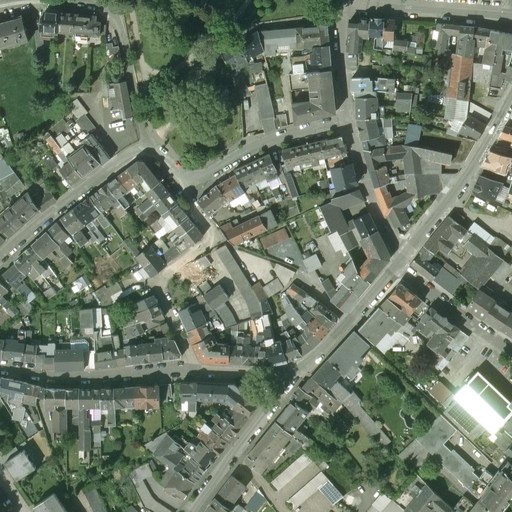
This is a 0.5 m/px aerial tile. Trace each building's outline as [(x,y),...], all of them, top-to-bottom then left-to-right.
[(59,13),(44,12),(43,18),(41,17),(39,30),(42,31),(41,38),(49,39),(50,35),(51,35),(51,32),(57,32),(59,13)] [(76,14),(59,13),(57,32),(74,34),(76,14)] [(96,16),(76,14),(74,34),(77,34),(77,40),(87,41),(87,35),(94,36),(94,24),(95,24),(96,16)] [(14,18),(14,19),(0,23),(0,48),(29,41),(22,16),(14,18)] [(370,19),(349,20),(347,52),(360,53),(361,37),(369,38),(369,35),(370,19)] [(384,20),(370,19),(369,35),(377,36),(374,39),(374,49),(382,50),(383,40),(384,20)] [(395,20),(384,20),(383,40),(393,41),(395,20)] [(95,24),(94,24),(94,36),(104,37),(105,25),(95,24)] [(460,26),(438,24),(438,31),(440,31),(437,49),(446,50),(447,43),(450,44),(450,33),(460,34),(460,26)] [(327,25),(258,32),(263,46),(264,51),(265,56),(274,56),(274,53),(275,52),(275,49),(293,47),(293,48),(302,47),(303,55),(304,55),(313,52),(313,46),(329,45),(327,25)] [(474,27),(460,26),(460,34),(459,37),(460,37),(458,54),(458,55),(472,57),(473,46),(474,38),(471,38),(474,27)] [(491,30),(474,27),(471,38),(474,38),(473,46),(485,47),(484,65),(493,66),(495,49),(496,43),(488,42),(491,30)] [(511,52),(511,34),(491,30),(488,42),(496,43),(495,49),(500,50),(500,55),(508,56),(511,56),(511,52)] [(258,32),(238,43),(245,58),(246,58),(251,56),(252,57),(264,51),(263,46),(258,32)] [(410,42),(405,42),(403,52),(403,53),(415,55),(417,37),(411,36),(410,42)] [(405,42),(398,41),(394,41),(393,50),(403,52),(405,42)] [(42,42),(35,42),(37,53),(44,52),(42,42)] [(239,73),(236,70),(248,63),(247,60),(246,58),(245,58),(238,43),(221,54),(229,67),(230,66),(232,70),(238,85),(244,82),(245,81),(241,72),(239,73)] [(112,44),(106,45),(107,60),(121,59),(118,46),(113,47),(112,44)] [(329,45),(313,46),(313,52),(304,55),(305,60),(311,60),(311,63),(331,61),(329,45)] [(493,66),(489,87),(500,89),(503,80),(500,79),(500,73),(498,55),(500,55),(500,50),(495,49),(493,66)] [(472,57),(458,55),(458,54),(452,54),(452,52),(437,51),(436,57),(454,57),(440,95),(445,95),(443,104),(450,105),(452,97),(457,98),(454,113),(445,112),(443,117),(466,122),(470,81),(471,63),(472,57)] [(303,55),(291,56),(292,64),(305,62),(305,60),(304,55),(303,55)] [(390,58),(380,57),(379,65),(395,66),(395,60),(389,60),(390,58)] [(256,59),(250,61),(249,59),(247,60),(248,63),(252,73),(264,70),(262,63),(261,62),(258,63),(256,59)] [(478,64),(471,63),(470,81),(476,82),(478,64)] [(484,65),(478,64),(476,82),(484,82),(483,94),(488,94),(489,87),(493,66),(484,65)] [(511,67),(508,66),(506,74),(500,73),(500,79),(503,80),(510,83),(511,77),(511,67)] [(325,93),(333,91),(331,70),(288,73),(290,90),(312,87),(310,99),(298,101),(299,106),(326,95),(325,93)] [(396,79),(379,78),(379,80),(370,79),(370,77),(351,79),(351,91),(354,91),(395,92),(396,79)] [(126,82),(109,85),(109,97),(110,109),(122,108),(124,118),(132,117),(126,82)] [(219,85),(211,88),(211,90),(210,90),(214,100),(215,100),(215,101),(225,98),(227,99),(228,98),(226,96),(228,93),(230,93),(230,91),(228,91),(226,88),(228,86),(227,84),(225,86),(221,85),(221,83),(220,82),(219,85)] [(244,82),(238,85),(239,89),(240,96),(246,95),(244,82)] [(267,82),(257,85),(258,92),(269,90),(268,84),(267,82)] [(269,90),(258,92),(261,104),(259,105),(261,112),(259,113),(265,132),(275,129),(275,128),(269,90)] [(299,106),(298,101),(292,103),(294,123),(335,112),(333,91),(325,93),(326,95),(299,106)] [(354,91),(354,97),(354,98),(355,99),(356,99),(356,119),(377,118),(384,118),(384,111),(401,111),(410,111),(413,93),(395,92),(354,91)] [(88,112),(77,98),(67,105),(78,119),(75,122),(86,135),(95,128),(84,115),(88,112)] [(286,114),(274,115),(275,128),(287,125),(286,114)] [(384,118),(377,118),(378,126),(386,126),(386,135),(393,135),(392,121),(398,120),(397,117),(384,118)] [(485,125),(469,117),(464,125),(463,125),(459,132),(467,136),(469,134),(478,139),(485,125)] [(377,118),(356,119),(364,150),(387,147),(384,134),(379,135),(378,126),(377,118)] [(455,131),(449,127),(446,133),(453,135),(455,131)] [(511,130),(503,128),(498,137),(511,141),(511,130)] [(61,149),(49,132),(44,136),(58,154),(63,150),(61,149)] [(110,159),(91,134),(82,142),(86,145),(100,162),(103,165),(110,159)] [(339,136),(319,141),(324,161),(327,171),(332,169),(338,168),(337,163),(334,163),(332,156),(346,152),(342,138),(339,136)] [(77,137),(61,149),(63,150),(83,176),(100,162),(86,145),(82,142),(77,137)] [(401,138),(395,139),(397,147),(405,146),(406,137),(401,138)] [(319,141),(307,144),(311,161),(312,165),(319,164),(319,162),(324,161),(319,141)] [(307,144),(295,147),(299,164),(311,161),(307,144)] [(387,147),(364,150),(370,170),(381,168),(378,161),(405,157),(405,146),(397,147),(387,147)] [(453,154),(419,147),(405,146),(405,157),(407,174),(422,173),(423,173),(427,173),(435,173),(439,173),(442,162),(451,163),(453,154)] [(295,147),(283,150),(286,164),(287,170),(288,170),(294,168),(293,165),(299,164),(295,147)] [(83,176),(63,150),(58,154),(67,165),(60,170),(71,185),(83,176)] [(0,152),(0,202),(6,213),(15,205),(7,190),(20,179),(0,152)] [(511,157),(491,152),(485,165),(498,169),(497,169),(504,171),(507,163),(510,162),(511,160),(511,157)] [(270,155),(257,160),(265,176),(268,182),(277,177),(278,177),(277,173),(278,173),(274,165),(270,155)] [(347,157),(340,159),(340,160),(336,161),(337,163),(338,168),(350,165),(347,157)] [(58,167),(53,159),(47,163),(53,171),(58,167)] [(257,160),(246,165),(253,181),(265,176),(257,160)] [(144,162),(138,161),(137,161),(127,169),(138,182),(144,178),(152,187),(160,181),(144,162)] [(281,166),(280,163),(274,165),(278,173),(277,173),(278,177),(277,177),(280,183),(286,181),(281,166)] [(298,196),(288,170),(287,170),(286,164),(281,166),(286,181),(292,198),(298,196)] [(338,168),(332,169),(334,176),(332,177),(333,183),(335,183),(337,188),(337,189),(340,188),(356,184),(357,184),(355,176),(354,176),(351,164),(350,165),(338,168)] [(246,165),(234,171),(235,173),(241,186),(242,186),(243,189),(248,186),(247,184),(253,181),(246,165)] [(381,168),(370,170),(375,189),(386,185),(390,183),(399,181),(408,179),(407,174),(396,176),(389,178),(388,173),(386,167),(381,168)] [(138,182),(127,169),(117,177),(128,190),(134,186),(139,192),(143,188),(138,182)] [(235,173),(227,179),(237,197),(245,193),(243,189),(242,186),(241,186),(235,173)] [(422,173),(407,174),(408,179),(410,191),(416,200),(426,195),(425,192),(424,181),(428,181),(427,173),(423,173),(422,173)] [(435,173),(427,173),(428,181),(424,181),(425,192),(440,192),(454,174),(439,173),(435,173)] [(502,183),(480,176),(473,190),(494,199),(502,183)] [(117,177),(107,184),(119,199),(121,203),(126,209),(130,205),(122,195),(128,190),(117,177)] [(237,197),(227,179),(217,185),(228,200),(230,201),(237,197)] [(152,198),(141,208),(144,212),(168,192),(160,181),(152,187),(146,192),(152,198)] [(43,193),(41,194),(39,192),(38,192),(35,186),(28,190),(29,192),(39,209),(41,211),(41,212),(57,200),(44,182),(38,186),(43,193)] [(119,199),(107,184),(90,197),(102,212),(114,203),(119,199)] [(217,185),(197,201),(210,216),(228,200),(217,185)] [(386,185),(375,189),(377,197),(385,216),(390,213),(397,227),(409,221),(401,208),(416,200),(410,191),(390,201),(386,185)] [(139,192),(138,192),(141,196),(146,192),(143,188),(139,192)] [(337,188),(329,190),(330,194),(324,195),(327,204),(333,201),(332,199),(332,198),(342,195),(340,188),(337,189),(337,188)] [(361,244),(350,222),(346,224),(345,220),(341,219),(337,210),(363,200),(358,190),(332,199),(333,201),(327,204),(320,206),(332,230),(337,228),(348,250),(361,244)] [(6,213),(0,218),(0,227),(9,237),(39,209),(29,192),(15,205),(6,213)] [(168,192),(144,212),(145,215),(147,217),(159,208),(164,214),(177,203),(168,192)] [(90,197),(73,210),(85,225),(90,221),(102,212),(90,197)] [(121,203),(119,199),(114,203),(117,207),(115,209),(121,217),(128,212),(126,209),(121,203)] [(164,214),(163,214),(167,219),(174,228),(188,217),(177,203),(164,214)] [(141,208),(132,216),(134,220),(142,214),(144,212),(141,208)] [(270,209),(259,215),(268,229),(277,225),(270,209)] [(73,210),(61,219),(66,225),(72,234),(76,232),(85,225),(73,210)] [(237,220),(220,228),(234,245),(268,229),(259,215),(257,211),(248,215),(250,219),(239,224),(237,220)] [(124,242),(102,212),(90,221),(92,223),(97,219),(105,228),(105,231),(108,236),(105,239),(97,230),(92,234),(99,243),(110,257),(121,249),(119,246),(124,242)] [(369,213),(354,220),(363,238),(378,231),(369,213)] [(163,214),(150,226),(155,233),(164,226),(162,223),(167,219),(163,214)] [(188,217),(174,228),(180,235),(181,236),(195,225),(188,217)] [(449,217),(425,246),(434,253),(440,247),(449,253),(460,237),(463,238),(468,231),(458,223),(459,222),(457,220),(456,222),(449,217)] [(68,235),(56,223),(47,232),(58,243),(57,244),(60,248),(59,249),(65,254),(71,264),(73,262),(68,256),(71,253),(69,251),(69,250),(61,242),(68,235)] [(195,225),(181,236),(184,240),(178,244),(176,242),(174,244),(182,253),(203,236),(195,225)] [(285,227),(261,239),(265,249),(290,237),(285,227)] [(80,231),(77,233),(76,232),(72,234),(81,246),(88,242),(80,231)] [(92,234),(90,231),(86,234),(93,242),(95,241),(98,245),(99,243),(92,234)] [(338,231),(328,236),(336,252),(342,249),(346,247),(338,231)] [(378,231),(363,238),(372,257),(358,274),(369,283),(389,260),(390,255),(389,255),(378,231)] [(46,232),(32,245),(39,253),(44,257),(47,254),(48,255),(52,252),(51,251),(54,248),(58,253),(55,256),(67,269),(71,264),(65,254),(59,249),(60,248),(57,244),(58,243),(47,232),(46,232)] [(469,273),(466,277),(476,285),(480,288),(490,275),(505,258),(473,234),(466,244),(481,257),(469,273)] [(180,235),(166,245),(168,248),(174,244),(176,242),(178,244),(184,240),(181,236),(180,235)] [(164,243),(159,248),(162,253),(168,248),(166,245),(164,243)] [(159,256),(145,267),(139,271),(145,280),(151,276),(182,253),(174,244),(168,248),(162,253),(159,256)] [(43,258),(39,253),(32,245),(23,253),(39,271),(41,274),(49,267),(43,258)] [(251,286),(226,245),(216,250),(247,303),(252,320),(253,320),(261,317),(263,317),(260,303),(260,301),(256,294),(251,286)] [(151,246),(137,257),(145,267),(159,256),(151,246)] [(425,246),(411,264),(432,281),(433,280),(440,272),(428,262),(434,253),(425,246)] [(39,271),(23,253),(17,258),(17,259),(17,260),(18,261),(17,262),(27,274),(33,282),(41,274),(39,271)] [(48,255),(47,254),(44,257),(43,258),(49,267),(56,277),(62,272),(48,255)] [(314,254),(303,260),(308,273),(319,267),(319,264),(314,254)] [(211,264),(205,256),(195,261),(202,271),(211,264)] [(358,274),(353,258),(337,278),(344,284),(359,295),(369,283),(358,274)] [(511,263),(505,258),(490,275),(501,284),(511,269),(511,263)] [(202,271),(195,261),(184,268),(197,288),(207,281),(208,280),(202,271)] [(27,274),(17,262),(3,275),(14,286),(27,274)] [(290,270),(277,263),(274,270),(279,280),(283,288),(286,285),(290,277),(292,279),(295,273),(290,270)] [(455,280),(442,269),(440,272),(433,280),(452,295),(461,283),(466,277),(461,273),(455,280)] [(469,273),(463,269),(460,273),(461,273),(466,277),(469,273)] [(501,284),(490,275),(480,288),(491,297),(501,284)] [(476,285),(466,277),(461,283),(471,291),(476,285)] [(277,278),(262,288),(259,282),(251,286),(256,294),(260,301),(260,303),(266,299),(283,288),(277,278)] [(335,291),(326,279),(320,283),(330,300),(336,294),(335,291)] [(213,290),(207,281),(197,288),(201,293),(208,303),(213,310),(218,317),(222,322),(223,323),(224,329),(237,325),(232,314),(224,302),(229,298),(220,285),(213,290)] [(421,300),(401,283),(388,297),(409,315),(421,300)] [(471,291),(461,283),(452,295),(451,296),(478,317),(482,320),(483,318),(495,301),(495,300),(491,297),(480,288),(476,285),(471,291)] [(29,293),(20,284),(15,288),(24,297),(29,293)] [(292,284),(287,291),(316,317),(318,314),(311,308),(317,302),(292,284)] [(359,295),(344,284),(340,289),(338,287),(335,291),(336,294),(330,300),(345,312),(359,295)] [(112,295),(105,285),(94,291),(102,305),(109,304),(120,298),(118,293),(112,295)] [(52,287),(43,293),(48,299),(57,293),(52,287)] [(208,303),(201,293),(197,296),(200,302),(197,303),(199,309),(208,303)] [(292,307),(284,294),(279,296),(287,315),(289,317),(294,324),(295,326),(299,323),(304,328),(308,325),(301,317),(294,310),(292,307)] [(409,315),(388,297),(379,306),(402,324),(405,320),(409,315)] [(34,308),(25,299),(17,307),(25,316),(34,308)] [(272,313),(266,299),(260,303),(263,317),(261,317),(264,332),(265,339),(273,338),(268,314),(272,313)] [(340,318),(324,300),(319,300),(317,302),(311,308),(318,314),(316,317),(317,318),(329,329),(340,318)] [(495,301),(483,318),(501,330),(511,313),(495,301)] [(197,303),(178,312),(187,331),(205,322),(199,309),(197,303)] [(157,304),(132,315),(135,323),(123,327),(127,340),(143,333),(138,321),(143,319),(146,320),(149,327),(160,322),(158,320),(164,317),(160,309),(157,304)] [(18,312),(12,305),(6,310),(12,317),(18,312)] [(402,324),(379,306),(358,331),(374,344),(390,325),(408,340),(413,333),(409,330),(402,324)] [(301,307),(294,310),(301,317),(306,312),(301,307)] [(447,320),(432,307),(427,314),(426,313),(420,320),(421,321),(431,329),(436,333),(447,320)] [(100,308),(93,309),(94,333),(95,354),(104,352),(104,341),(102,341),(100,308)] [(93,309),(81,310),(82,337),(87,336),(87,333),(94,333),(93,309)] [(213,310),(206,314),(209,321),(218,317),(213,310)] [(317,318),(315,321),(311,318),(306,312),(301,317),(308,325),(320,339),(329,329),(317,318)] [(511,312),(511,313),(501,330),(511,337),(511,312)] [(209,321),(205,322),(208,329),(222,322),(218,317),(209,321)] [(261,317),(253,320),(257,333),(264,332),(261,317)] [(289,317),(281,322),(284,326),(291,337),(297,334),(291,326),(294,324),(289,317)] [(252,320),(250,320),(250,336),(247,336),(247,330),(244,330),(244,332),(243,364),(255,364),(257,335),(257,333),(253,320),(252,320)] [(413,326),(405,320),(402,324),(409,330),(411,327),(413,326)] [(429,342),(427,344),(439,354),(442,351),(446,346),(459,330),(447,320),(436,333),(429,342)] [(431,329),(421,321),(416,326),(427,335),(431,329)] [(205,322),(187,331),(193,344),(211,335),(208,329),(205,322)] [(166,323),(160,325),(162,330),(160,331),(161,334),(169,330),(166,323)] [(320,339),(308,325),(304,328),(306,330),(301,334),(311,348),(320,339)] [(284,326),(280,328),(281,332),(285,339),(291,337),(284,326)] [(18,341),(4,340),(3,358),(23,360),(26,331),(19,330),(18,341)] [(459,330),(446,346),(451,350),(447,355),(444,358),(449,362),(468,338),(459,330)] [(31,332),(26,331),(23,360),(36,362),(38,346),(30,345),(31,332)] [(235,346),(230,346),(229,363),(243,364),(244,332),(237,332),(237,345),(235,346)] [(301,334),(300,335),(297,334),(291,337),(302,355),(311,348),(301,334)] [(123,349),(120,350),(118,335),(112,336),(114,350),(117,366),(127,364),(133,364),(129,345),(122,346),(123,349)] [(211,335),(193,344),(200,359),(206,362),(229,363),(230,346),(216,346),(211,335)] [(263,340),(260,340),(260,336),(260,335),(257,335),(255,364),(271,365),(268,350),(265,351),(262,349),(263,340)] [(109,344),(105,345),(107,352),(114,350),(112,336),(107,336),(109,344)] [(172,337),(160,339),(161,342),(164,360),(180,358),(181,354),(180,354),(172,337)] [(291,337),(285,339),(286,343),(283,344),(283,342),(280,343),(286,362),(302,355),(291,337)] [(273,338),(265,339),(268,350),(271,365),(286,362),(280,343),(279,341),(274,342),(273,338)] [(160,339),(150,340),(151,343),(147,343),(150,361),(164,360),(161,342),(160,339)] [(66,340),(55,340),(55,344),(55,351),(62,351),(62,346),(67,346),(66,340)] [(147,343),(132,345),(131,343),(129,343),(129,345),(133,364),(133,363),(141,362),(141,363),(150,362),(150,361),(147,343)] [(48,346),(38,346),(36,362),(43,362),(43,369),(55,369),(55,370),(56,370),(55,351),(55,344),(48,344),(48,346)] [(76,344),(70,344),(71,357),(72,370),(84,369),(83,352),(80,352),(75,352),(75,348),(76,348),(76,344)] [(439,354),(427,344),(420,353),(442,370),(449,362),(444,358),(439,354)] [(104,352),(95,354),(96,369),(117,366),(114,350),(107,352),(104,352)] [(347,363),(334,350),(327,358),(328,359),(343,373),(352,363),(349,360),(347,363)] [(62,351),(55,351),(56,370),(72,370),(71,357),(62,357),(62,351)] [(343,373),(328,359),(312,377),(336,399),(338,397),(341,400),(349,393),(337,381),(334,381),(332,379),(335,376),(337,377),(339,374),(343,378),(346,375),(343,373)] [(352,363),(343,373),(346,375),(351,381),(358,373),(357,371),(360,368),(354,361),(352,363)] [(511,402),(510,404),(478,372),(468,383),(467,382),(466,384),(466,385),(456,396),(488,427),(498,437),(502,432),(511,442),(511,402)] [(336,399),(312,377),(304,386),(309,390),(312,389),(320,396),(318,398),(325,403),(332,410),(336,414),(345,404),(341,400),(338,397),(336,399)] [(27,384),(2,379),(0,395),(1,396),(6,393),(10,394),(8,401),(11,402),(10,404),(14,405),(12,410),(15,411),(14,414),(22,416),(22,419),(33,422),(23,404),(27,384)] [(197,383),(181,383),(182,411),(196,410),(196,400),(197,383)] [(233,385),(197,383),(196,400),(225,401),(232,407),(242,395),(239,392),(237,388),(233,385)] [(27,384),(23,404),(33,422),(33,423),(38,421),(36,415),(34,415),(33,411),(33,412),(30,404),(36,405),(39,387),(27,384)] [(171,384),(159,385),(159,386),(159,398),(172,397),(171,384)] [(159,386),(134,387),(135,406),(135,408),(160,407),(159,398),(159,386)] [(320,403),(298,386),(290,396),(293,399),(303,407),(306,403),(314,410),(320,403)] [(134,387),(114,389),(114,407),(135,406),(134,387)] [(66,389),(45,388),(45,412),(48,412),(48,418),(53,418),(53,438),(66,438),(66,408),(66,389)] [(79,390),(66,389),(66,408),(73,408),(79,408),(79,390)] [(114,407),(114,389),(100,390),(100,407),(110,407),(110,411),(108,411),(109,427),(115,426),(114,407)] [(100,407),(100,390),(79,390),(79,408),(79,417),(86,417),(86,410),(89,407),(100,407)] [(391,442),(357,403),(360,400),(352,391),(349,393),(341,400),(345,404),(383,448),(391,442)] [(456,396),(452,393),(442,403),(446,407),(443,411),(470,437),(472,434),(483,423),(456,396)] [(242,395),(232,407),(236,410),(233,413),(234,414),(231,417),(232,418),(229,422),(238,429),(257,406),(242,395)] [(293,399),(276,420),(290,432),(295,436),(294,437),(296,439),(302,444),(303,445),(308,438),(296,426),(309,411),(303,407),(293,399)] [(332,410),(325,403),(321,406),(328,414),(329,414),(332,410)] [(336,414),(332,410),(329,414),(346,431),(349,428),(336,414)] [(229,422),(222,416),(220,417),(216,414),(211,420),(215,424),(211,429),(227,443),(238,429),(229,422)] [(86,417),(79,417),(79,441),(79,465),(89,465),(89,433),(94,433),(94,442),(100,442),(100,421),(88,421),(88,417),(86,417)] [(276,420),(260,439),(275,452),(289,434),(290,432),(276,420)] [(483,423),(472,434),(477,438),(488,427),(483,423)] [(211,429),(205,424),(204,425),(202,427),(201,430),(203,431),(198,437),(202,441),(201,442),(217,455),(227,443),(211,429)] [(178,443),(166,434),(142,447),(172,468),(195,484),(207,468),(178,443)] [(416,438),(399,455),(407,463),(425,447),(416,438)] [(6,439),(0,442),(0,450),(3,455),(13,449),(6,439)] [(260,439),(244,459),(260,472),(275,452),(260,439)] [(296,439),(288,448),(294,453),(302,444),(296,439)] [(217,455),(201,442),(196,448),(196,447),(193,450),(180,440),(178,443),(207,468),(217,455)] [(504,440),(503,442),(501,441),(499,443),(501,444),(499,446),(505,451),(510,445),(504,440)] [(1,457),(5,462),(19,453),(16,447),(13,449),(3,455),(1,457)] [(5,462),(16,480),(36,468),(24,450),(19,453),(5,462)] [(382,452),(371,460),(376,465),(386,457),(382,452)] [(307,453),(271,479),(278,488),(313,462),(307,453)] [(150,461),(126,474),(131,485),(141,504),(143,508),(149,511),(170,511),(155,502),(149,495),(141,480),(151,475),(150,473),(155,470),(155,468),(153,464),(151,463),(150,461)] [(511,467),(507,463),(503,468),(511,477),(511,467)] [(195,484),(172,468),(165,478),(163,477),(158,484),(175,496),(177,494),(184,498),(195,484)] [(318,469),(286,500),(294,509),(317,486),(331,503),(341,496),(318,469)] [(417,473),(391,497),(409,511),(410,511),(428,511),(435,505),(441,497),(417,473)] [(241,511),(243,510),(236,505),(235,507),(232,504),(245,486),(231,476),(216,497),(232,509),(231,510),(234,511),(241,511)] [(511,483),(507,479),(491,501),(501,511),(502,511),(511,499),(511,483)] [(101,502),(92,483),(81,488),(90,507),(101,502)] [(131,485),(129,486),(127,484),(124,486),(135,508),(141,504),(131,485)] [(380,489),(369,504),(378,511),(389,496),(380,489)] [(258,490),(244,507),(250,511),(256,511),(266,500),(258,490)] [(66,511),(54,493),(34,506),(38,511),(66,511)] [(232,509),(216,497),(204,511),(229,511),(231,510),(232,509)] [(455,511),(453,510),(442,500),(443,499),(441,497),(435,505),(441,511),(455,511)] [(475,506),(464,497),(453,510),(455,511),(492,511),(480,500),(475,506)] [(106,511),(101,502),(90,507),(92,511),(106,511)]
